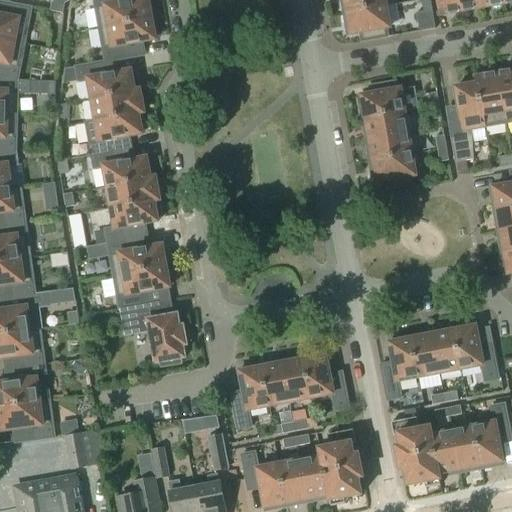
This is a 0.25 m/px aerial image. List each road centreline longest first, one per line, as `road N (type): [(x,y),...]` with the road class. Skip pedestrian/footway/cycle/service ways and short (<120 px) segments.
road 1 (residential): [(211,321),(169,105),(187,59),(175,0)]
road 2 (residential): [(387,511),(350,299)]
road 3 (residential): [(469,277),(475,265),(464,193),(337,211)]
road 4 (residential): [(311,69),(511,32)]
road 5 (residential): [(211,321),(220,376),(110,399)]
road 6 (residential): [(337,211),(311,69)]
road 7 (residential): [(350,299),(211,321)]
road 8 (residential): [(350,299),(469,277)]
